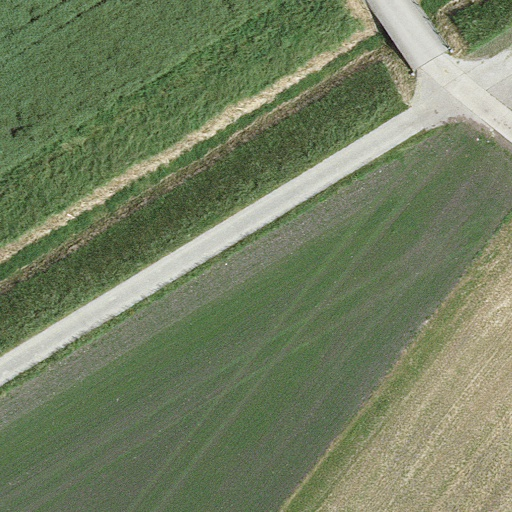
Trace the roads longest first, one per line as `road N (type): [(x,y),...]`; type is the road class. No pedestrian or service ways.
road 1 (track): [(511,63),(0,374)]
road 2 (track): [(511,129),(463,94),(390,0)]
